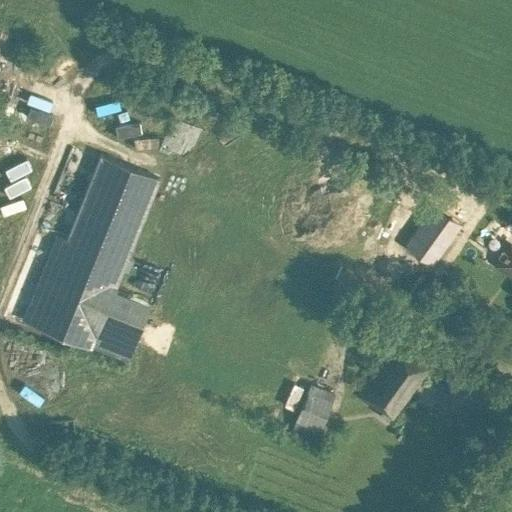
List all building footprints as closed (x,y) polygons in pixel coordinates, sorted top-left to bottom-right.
[(0,45),(0,76),(17,83),(28,55),(0,45)] [(119,95),(117,124),(156,126),(158,97),(119,95)] [(176,163),(360,236),(364,226),(380,232),(397,189),(198,109),(176,163)] [(64,241),(31,322),(92,347),(94,343),(127,356),(150,299),(116,286),(160,177),(99,152),(64,241)] [(141,252),(335,329),(356,276),(162,198),(141,252)] [(511,242),(497,263),(511,273),(511,242)] [(360,394),(391,417),(428,367),(397,344),(360,394)] [(311,382),(294,426),(317,436),(335,391),(311,382)]
